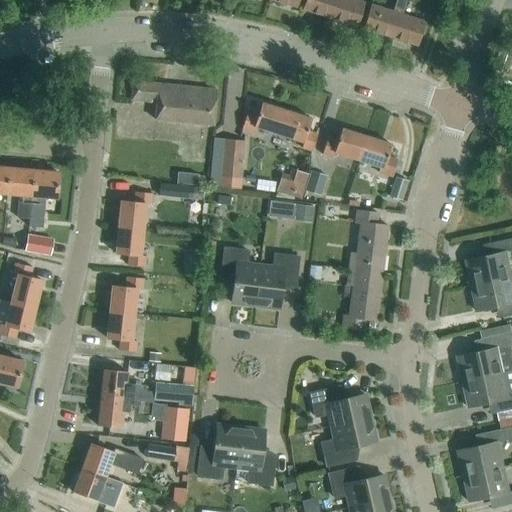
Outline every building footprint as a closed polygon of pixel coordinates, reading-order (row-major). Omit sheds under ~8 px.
[(305,0),(302,10),(329,18),(334,0),(305,0)] [(334,0),(329,18),(355,26),(363,3),(353,0),(334,0)] [(364,29),(391,37),(397,14),(402,15),(406,3),(397,0),(393,12),(371,5),(364,29)] [(391,37),(416,46),(424,22),(402,15),(397,14),(391,37)] [(156,103),(155,119),(213,125),(217,89),(133,81),(131,100),(156,103)] [(278,135),(286,111),(261,103),(257,116),(246,113),(241,129),(252,133),(253,127),(278,135)] [(311,119),(286,111),(278,135),(304,144),(302,149),(313,152),(318,136),(307,132),(311,119)] [(334,153),(359,161),(366,137),(341,129),(337,141),(328,138),(323,154),(332,157),(334,153)] [(391,145),(366,137),(359,161),(384,169),(382,174),(392,177),(397,160),(387,157),(391,145)] [(246,141),(237,140),(224,139),(220,178),(242,180),(246,141)] [(9,169),(0,167),(0,193),(7,195),(9,169)] [(302,199),(305,189),(310,174),(291,168),(289,175),(282,173),(277,191),(302,199)] [(34,171),(9,169),(7,195),(20,196),(20,203),(18,217),(29,219),(28,227),(30,218),(34,171)] [(56,199),(59,173),(34,171),(30,218),(28,227),(41,228),(43,205),(44,197),(56,199)] [(310,174),(305,189),(321,194),(326,176),(311,171),(310,174)] [(177,172),(176,183),(197,185),(198,175),(177,172)] [(389,197),(397,199),(401,201),(408,181),(396,177),(390,193),(389,197)] [(191,200),(191,199),(192,187),(159,183),(158,196),(191,200)] [(124,201),(121,201),(118,227),(141,229),(144,203),(150,204),(151,194),(136,192),(126,191),(124,201)] [(217,203),(230,205),(231,197),(218,195),(217,203)] [(295,204),(270,201),(268,216),(293,219),(295,204)] [(296,205),(295,220),(312,222),(314,207),(296,205)] [(348,269),(382,273),(388,226),(377,225),(378,213),(356,211),(355,222),(360,223),(356,253),(350,253),(348,269)] [(139,255),(141,229),(118,227),(115,253),(129,255),(128,265),(144,267),(145,256),(139,255)] [(26,252),(51,257),(54,239),(29,235),(26,252)] [(3,238),(2,246),(15,247),(16,239),(3,238)] [(491,255),(465,261),(470,286),(507,277),(501,253),(511,250),(511,238),(488,244),(491,255)] [(231,303),(255,305),(260,266),(247,264),(248,251),(224,248),(221,277),(234,279),(231,303)] [(273,267),(260,266),(255,305),(279,309),(282,285),(295,286),(299,257),(275,254),(273,267)] [(191,256),(189,278),(198,279),(200,257),(191,256)] [(16,275),(10,301),(36,306),(42,281),(29,278),(31,267),(14,264),(14,266),(12,274),(16,275)] [(322,281),(323,266),(310,264),(309,280),(322,281)] [(365,319),(376,320),(382,273),(348,269),(346,285),(351,285),(353,285),(351,300),(349,317),(344,316),(342,328),(351,329),(364,330),(365,319)] [(126,288),(112,287),(109,313),(132,315),(135,289),(141,290),(142,279),(127,277),(126,288)] [(511,301),(507,277),(470,286),(476,311),(502,306),(504,317),(511,315),(511,301)] [(319,325),(322,301),(312,300),(309,323),(319,325)] [(31,332),(36,306),(10,301),(5,327),(0,325),(0,327),(0,335),(16,339),(18,329),(31,332)] [(130,341),(132,315),(109,313),(106,339),(120,341),(119,351),(134,352),(136,342),(130,341)] [(480,339),(511,332),(509,324),(479,331),(480,339)] [(482,351),(456,357),(462,382),(511,370),(511,353),(510,345),(511,344),(511,337),(511,332),(480,339),(479,339),(482,351)] [(150,352),(149,361),(159,362),(160,354),(150,352)] [(0,383),(16,387),(22,361),(0,355),(0,383)] [(193,382),(195,368),(184,366),(183,381),(193,382)] [(128,400),(152,402),(152,400),(153,392),(142,391),(142,385),(124,383),(125,371),(103,369),(100,397),(128,400)] [(511,370),(462,382),(468,407),(493,402),(496,413),(511,409),(511,370)] [(193,385),(154,381),(153,392),(152,400),(178,402),(178,405),(191,406),(193,385)] [(331,427),(370,418),(365,395),(351,398),(341,400),(338,387),(310,393),(315,417),(328,414),(331,427)] [(100,397),(97,426),(120,428),(121,411),(127,412),(128,400),(100,397)] [(189,409),(164,406),(161,441),(185,444),(189,409)] [(511,409),(496,413),(498,421),(511,417),(511,409)] [(511,417),(498,421),(500,429),(511,426),(511,417)] [(370,418),(331,427),(334,440),(321,443),(326,466),(355,460),(352,447),(376,441),(370,418)] [(222,466),(236,467),(241,428),(217,425),(214,449),(200,447),(197,477),(221,479),(222,466)] [(483,445),(457,451),(463,476),(503,467),(497,441),(511,437),(511,426),(481,433),(483,445)] [(264,431),(241,428),(236,467),(249,469),(248,483),(271,485),(275,456),(262,455),(264,431)] [(91,443),(82,468),(106,477),(110,465),(137,474),(142,459),(114,449),(113,451),(91,443)] [(177,446),(176,450),(148,446),(147,458),(178,462),(176,471),(185,472),(189,449),(177,446)] [(350,507),(389,498),(383,475),(360,481),(357,467),(328,474),(334,497),(347,495),(350,507)] [(503,467),(463,476),(468,501),(495,495),(497,506),(511,502),(511,490),(508,492),(503,467)] [(106,477),(82,468),(73,493),(97,501),(113,506),(117,495),(101,489),(106,477)] [(234,481),(248,482),(249,469),(236,468),(234,481)] [(292,476),(281,479),(285,492),(296,489),(292,476)] [(184,506),(186,489),(173,488),(172,501),(184,506)] [(391,511),(389,498),(350,507),(351,511),(391,511)]
